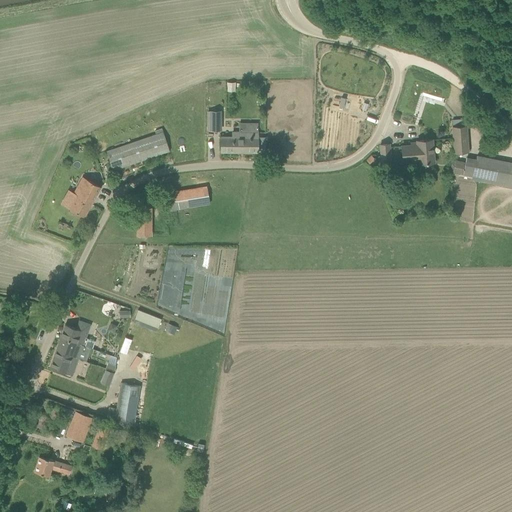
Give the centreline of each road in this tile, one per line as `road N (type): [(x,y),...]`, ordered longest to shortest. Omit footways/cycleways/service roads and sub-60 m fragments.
road 1 (unclassified): [(396,59),(385,121),(372,145),(347,163),(209,164),(169,170),(120,196),(80,267),(0,467)]
road 2 (unclassified): [(511,130),(440,67),(396,59)]
road 3 (unclassified): [(396,59),(315,32),(285,0)]
